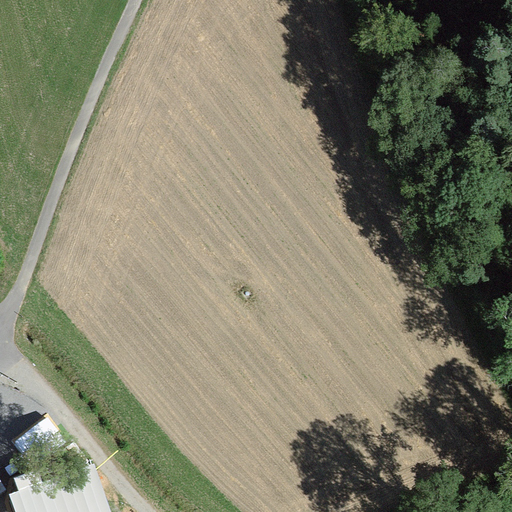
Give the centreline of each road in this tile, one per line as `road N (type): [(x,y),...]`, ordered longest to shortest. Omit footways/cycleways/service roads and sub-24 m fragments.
road 1 (track): [(19,287),(133,0)]
road 2 (track): [(0,360),(75,423),(146,511)]
